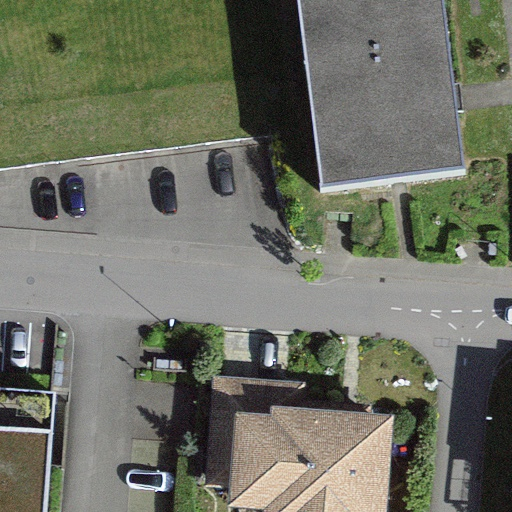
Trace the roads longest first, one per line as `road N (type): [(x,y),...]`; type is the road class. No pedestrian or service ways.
road 1 (residential): [(465,308),(0,274)]
road 2 (unknown): [(104,281),(100,511)]
road 3 (residential): [(451,511),(465,308)]
